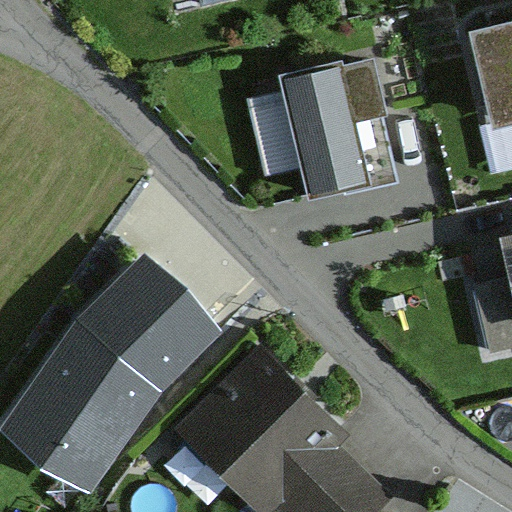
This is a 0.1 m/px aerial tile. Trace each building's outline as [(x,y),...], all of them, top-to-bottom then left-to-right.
[(511,5),(470,15),(494,113),(511,108),(511,5)] [(372,59),(285,79),(312,194),(398,175),(372,59)] [(511,221),(498,224),(511,279),(511,221)] [(218,317),(144,246),(80,309),(7,414),(88,472),(158,373),(218,317)] [(354,437),(262,354),(186,437),(261,505),(254,511),(368,511),(382,497),(336,456),(354,437)]
